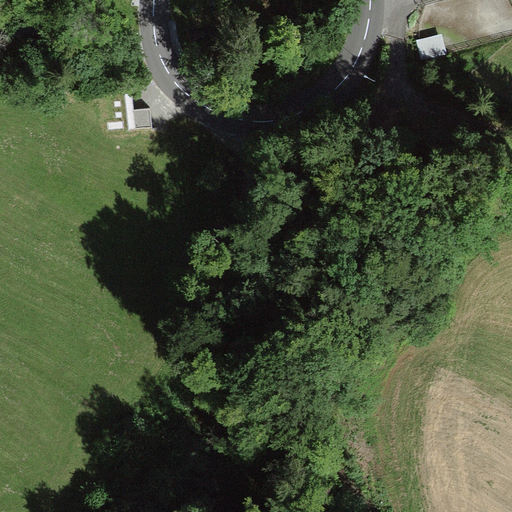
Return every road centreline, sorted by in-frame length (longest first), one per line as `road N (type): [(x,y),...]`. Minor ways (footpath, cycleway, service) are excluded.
road 1 (track): [(393,58),(318,298),(310,363),(314,412),(330,452),(377,511)]
road 2 (tertiary): [(150,0),(151,41),(164,70),(228,119),(265,121),(309,109),(339,86),(360,51),(370,0)]
road 3 (track): [(511,140),(420,95),(393,58)]
